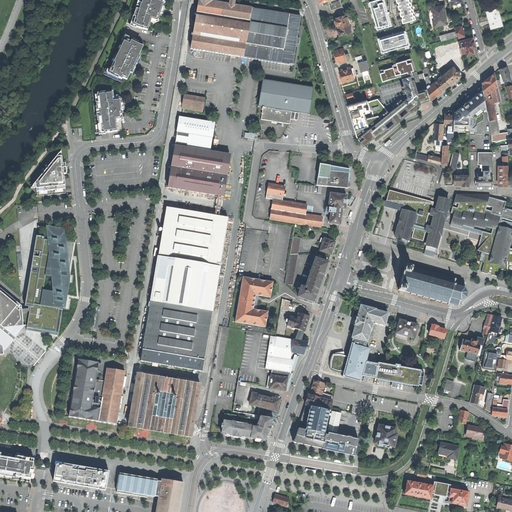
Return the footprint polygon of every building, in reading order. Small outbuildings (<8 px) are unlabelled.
[(136,26),(148,30),(150,22),(151,19),(156,21),(158,20),(160,13),(161,12),(160,12),(161,7),(162,8),(162,7),(164,4),(163,4),(162,2),(158,0),(157,0),(140,0),(140,4),(141,4),(139,10),(138,9),(136,13),(135,17),(136,17),(133,25),(136,26)] [(190,49),(292,66),(296,43),(299,43),(300,38),(297,38),(301,16),(234,6),(235,1),(230,1),(229,5),(212,2),(212,0),(198,0),(196,13),(195,13),(195,15),(196,15),(193,34),(191,33),(191,35),(192,35),(190,49)] [(343,6),(340,0),(328,0),(331,10),(343,6)] [(391,26),(384,0),(375,0),(369,2),(377,30),(391,26)] [(397,0),(404,23),(416,20),(415,16),(414,16),(413,13),(414,13),(413,9),(412,9),(411,6),(412,6),(411,2),(410,3),(409,0),(397,0)] [(434,26),(446,24),(445,15),(444,6),(433,7),(434,21),(433,21),(434,26)] [(487,15),(488,20),(501,16),(498,8),(499,8),(498,8),(486,11),(486,12),(486,11),(487,15)] [(350,13),(335,18),(336,20),(334,20),(336,26),(337,25),(339,30),(337,30),(338,33),(339,36),(352,32),(348,19),(351,18),(350,13)] [(503,25),(501,16),(488,20),(490,24),(491,28),(491,29),(503,25)] [(457,36),(459,42),(461,52),(462,53),(467,51),(467,54),(470,53),(474,52),(472,47),(475,46),(473,37),(467,38),(466,36),(465,36),(465,35),(464,35),(462,25),(461,25),(460,22),(454,24),(455,27),(454,27),(455,31),(457,36)] [(405,31),(378,39),(382,53),(410,45),(405,31)] [(442,40),(457,36),(455,31),(440,35),(442,40)] [(121,41),(123,42),(124,43),(126,38),(138,44),(138,43),(129,38),(129,37),(124,35),(121,41)] [(122,78),(127,80),(131,72),(132,70),(134,69),(135,67),(137,64),(135,63),(136,61),(138,60),(139,60),(140,57),(138,56),(139,53),(140,54),(143,46),(138,44),(126,38),(124,43),(123,42),(121,47),(122,47),(120,50),(119,50),(117,55),(118,56),(114,63),(114,62),(111,68),(110,71),(111,74),(118,78),(122,79),(122,78)] [(437,69),(440,73),(449,84),(456,79),(461,75),(453,66),(451,64),(447,67),(442,60),(448,55),(461,52),(459,42),(436,49),(439,60),(435,63),(437,69)] [(342,63),(347,61),(345,55),(343,49),(333,51),(335,58),(337,62),(341,61),(342,63)] [(400,72),(401,76),(408,74),(408,75),(413,74),(412,71),(414,70),(410,59),(396,63),(397,66),(399,72),(400,72)] [(362,72),(369,70),(367,60),(360,62),(362,72)] [(383,81),(401,76),(400,72),(399,72),(397,66),(384,70),(384,69),(379,70),(383,81)] [(437,94),(441,91),(434,82),(431,85),(430,84),(431,82),(428,75),(431,74),(429,67),(422,69),(427,83),(426,83),(431,99),(437,94)] [(502,77),(504,82),(511,79),(507,67),(503,68),(499,70),(501,74),(500,75),(500,77),(502,77)] [(118,79),(118,78),(111,74),(110,71),(111,68),(110,68),(109,70),(107,69),(105,73),(118,79)] [(351,68),(348,69),(342,71),(339,72),(341,78),(342,82),(354,78),(352,72),(351,68)] [(439,78),(434,82),(441,91),(445,87),(449,84),(440,73),(439,74),(440,76),(439,77),(439,78)] [(491,135),(499,133),(491,93),(490,92),(492,90),(493,91),(495,90),(494,89),(498,86),(497,80),(495,73),(489,78),(482,83),(483,90),(487,111),(491,135)] [(408,74),(401,76),(404,86),(406,93),(408,97),(403,101),(401,99),(393,106),(395,108),(389,113),(359,138),(363,141),(373,139),(375,134),(379,137),(406,115),(421,103),(420,99),(426,98),(425,92),(419,93),(413,74),(408,75),(408,74)] [(308,114),(309,114),(314,87),(313,87),(313,88),(263,80),(263,79),(258,105),(262,105),(261,110),(262,110),(261,120),(289,124),(289,123),(297,125),(299,113),(291,112),(291,111),(308,113),(308,114)] [(456,112),(454,112),(454,130),(477,131),(478,124),(476,123),(476,118),(477,118),(485,112),(487,111),(483,90),(478,93),(464,106),(456,112)] [(101,124),(101,133),(105,133),(112,133),(112,132),(117,131),(116,123),(116,120),(121,119),(122,117),(121,110),(121,109),(120,105),(121,105),(121,104),(120,101),(119,99),(114,100),(113,97),(113,92),(105,92),(100,92),(100,93),(97,93),(97,95),(98,102),(98,106),(99,110),(100,110),(101,116),(99,116),(100,120),(100,124),(101,124)] [(202,112),(204,99),(184,95),(181,108),(202,112)] [(359,138),(389,113),(378,99),(367,102),(367,100),(348,105),(350,113),(357,136),(359,138)] [(448,142),(454,142),(454,130),(454,112),(455,111),(451,110),(449,110),(445,114),(445,124),(449,124),(448,142)] [(207,152),(211,122),(179,117),(174,146),(207,152)] [(434,140),(442,140),(444,124),(439,124),(435,123),(434,140)] [(207,152),(174,146),(168,188),(224,197),(229,162),(227,155),(207,152)] [(428,161),(447,166),(447,156),(448,146),(443,146),(442,158),(438,157),(438,158),(428,156),(428,161)] [(449,170),(455,171),(459,153),(453,152),(452,157),(449,170)] [(493,175),(492,152),(478,152),(478,164),(482,164),(482,171),(484,171),(484,175),(478,175),(477,185),(485,185),(492,186),(492,175),(493,175)] [(64,174),(63,168),(63,164),(62,156),(56,157),(36,182),(36,188),(37,196),(43,196),(66,193),(64,174)] [(320,164),(316,185),(318,185),(322,185),(347,188),(348,180),(349,177),(350,169),(343,167),(342,171),(331,170),(330,170),(330,165),(320,164)] [(504,186),(508,186),(508,165),(499,165),(498,186),(504,186)] [(469,185),(469,175),(454,175),(454,184),(462,184),(462,185),(466,185),(469,185)] [(266,198),(274,200),(270,219),(304,224),(321,226),(322,216),(305,215),(307,205),(283,201),(283,200),(282,200),(282,196),(284,196),(285,187),(269,184),(266,198)] [(403,207),(408,208),(410,209),(409,212),(416,214),(411,231),(413,232),(411,238),(423,241),(425,232),(427,232),(428,227),(431,228),(434,216),(430,215),(431,210),(433,202),(389,190),(386,202),(385,202),(384,207),(402,211),(402,210),(403,207)] [(347,195),(330,193),(329,206),(332,207),(331,207),(329,207),(328,212),(331,212),(329,223),(340,224),(341,213),(342,208),(345,209),(346,203),(347,195)] [(511,216),(511,203),(493,198),(489,211),(485,209),(489,194),(456,195),(454,202),(453,203),(458,204),(457,208),(452,207),(450,214),(453,215),(451,224),(462,227),(463,225),(473,228),(474,225),(485,228),(486,226),(492,228),(491,234),(482,232),(481,235),(480,239),(483,240),(482,243),(479,242),(477,251),(482,252),(480,261),(484,263),(486,263),(485,265),(484,264),(482,271),(482,272),(487,274),(488,273),(492,274),(491,275),(497,277),(499,269),(507,271),(507,276),(511,275),(511,248),(508,249),(509,248),(508,247),(509,244),(510,244),(510,243),(509,242),(510,239),(511,239),(511,237),(511,233),(511,223),(501,220),(502,218),(504,219),(505,215),(511,216)] [(426,245),(436,248),(440,236),(441,236),(441,233),(442,231),(441,230),(444,219),(445,219),(447,214),(445,213),(449,201),(439,198),(436,211),(431,210),(430,215),(434,216),(431,228),(428,227),(427,232),(430,233),(426,245)] [(158,364),(202,371),(204,361),(204,360),(212,311),(212,312),(220,267),(219,267),(228,218),(181,210),(181,208),(175,207),(174,209),(166,208),(143,347),(142,350),(141,361),(153,363),(152,365),(158,366),(158,364)] [(410,209),(408,208),(403,207),(402,210),(402,211),(395,237),(408,240),(411,231),(416,214),(409,212),(410,209)] [(450,226),(481,235),(482,232),(473,229),(473,228),(463,225),(462,227),(451,224),(450,226)] [(23,312),(23,310),(22,310),(24,326),(26,326),(27,326),(26,330),(27,330),(28,328),(58,333),(58,335),(63,309),(65,310),(67,296),(71,277),(70,268),(75,232),(73,242),(67,241),(66,231),(73,232),(38,226),(38,227),(41,228),(40,236),(37,236),(25,306),(29,307),(28,312),(23,312)] [(293,237),(290,255),(298,254),(300,239),(293,237)] [(319,251),(330,255),(332,249),(335,243),(324,239),(319,251)] [(436,248),(426,245),(425,252),(434,255),(436,248)] [(285,284),(292,286),(298,254),(290,255),(285,284)] [(306,300),(314,303),(317,293),(321,281),(325,270),(328,263),(315,259),(305,289),(301,288),(298,297),(306,300)] [(399,289),(398,290),(399,290),(400,290),(405,291),(405,292),(406,292),(411,293),(410,294),(412,294),(412,293),(417,295),(417,296),(418,296),(418,295),(423,296),(423,297),(424,298),(424,297),(429,298),(429,299),(430,300),(430,298),(435,300),(435,301),(436,301),(436,300),(441,301),(441,303),(442,303),(442,302),(448,303),(447,304),(448,305),(449,303),(450,304),(450,303),(458,305),(458,306),(459,306),(459,305),(460,300),(461,301),(461,300),(465,298),(466,298),(466,297),(465,297),(466,294),(467,294),(467,293),(466,292),(464,289),(464,288),(465,284),(465,283),(464,283),(461,282),(460,281),(460,282),(457,281),(457,280),(456,280),(456,278),(455,278),(455,279),(449,278),(450,277),(448,276),(448,277),(443,276),(443,275),(442,275),(442,276),(437,274),(437,273),(436,273),(436,272),(432,271),(432,272),(430,271),(430,272),(425,271),(425,270),(424,270),(424,271),(419,269),(419,268),(418,268),(417,269),(413,267),(411,267),(407,266),(407,265),(405,265),(405,266),(405,268),(405,269),(404,271),(403,272),(404,272),(403,275),(402,275),(401,280),(401,281),(401,283),(400,283),(400,284),(399,289)] [(256,310),(257,308),(253,308),(255,297),(258,298),(259,296),(270,298),(273,283),(242,277),(235,322),(265,327),(268,312),(256,310)] [(15,340),(26,326),(24,326),(22,310),(22,306),(0,288),(0,355),(4,355),(4,353),(15,340)] [(283,299),(282,309),(288,310),(290,301),(283,299)] [(92,329),(97,330),(101,306),(96,305),(92,329)] [(384,326),(385,326),(385,325),(388,314),(388,313),(376,310),(376,309),(362,306),(361,305),(360,306),(360,307),(358,317),(357,317),(356,317),(355,321),(354,324),(354,325),(354,326),(355,326),(352,337),(351,338),(352,338),(353,338),(356,339),(356,340),(353,340),(352,344),(353,345),(354,345),(345,376),(344,376),(360,381),(361,375),(362,372),(365,362),(369,349),(368,348),(368,349),(364,348),(365,346),(363,345),(364,341),(366,341),(366,342),(367,342),(367,341),(370,330),(371,330),(374,323),(384,326)] [(295,340),(301,341),(304,332),(306,325),(309,317),(298,313),(296,319),(290,317),(287,326),(293,328),(298,330),(295,340)] [(482,334),(488,335),(489,331),(493,316),(488,314),(486,323),(485,323),(482,334)] [(501,318),(493,316),(489,331),(494,332),(497,333),(499,326),(501,318)] [(396,333),(414,338),(417,325),(409,322),(400,320),(396,333)] [(429,335),(443,339),(446,330),(439,328),(438,328),(438,327),(432,325),(429,335)] [(494,332),(489,331),(488,335),(485,345),(490,346),(496,338),(493,335),(494,332)] [(265,369),(272,370),(277,337),(270,336),(265,369)] [(271,375),(272,376),(289,378),(290,373),(291,373),(297,353),(303,355),(305,349),(307,342),(277,337),(272,370),(271,375)] [(467,352),(476,355),(477,355),(480,346),(482,346),(484,339),(477,337),(476,341),(471,339),(471,342),(470,342),(462,340),(459,350),(467,352)] [(432,353),(434,349),(425,347),(423,354),(430,356),(431,352),(432,353)] [(474,362),(476,355),(467,352),(466,359),(474,362)] [(486,353),(483,368),(494,370),(497,354),(496,354),(496,355),(490,354),(486,353)] [(67,400),(64,416),(116,425),(124,374),(118,373),(107,371),(103,395),(92,393),(95,380),(97,380),(97,377),(95,376),(97,363),(93,362),(93,361),(79,359),(72,400),(67,400)] [(511,364),(511,361),(499,359),(497,368),(507,370),(508,366),(506,366),(507,364),(511,364)] [(376,376),(378,364),(365,362),(361,375),(376,376)] [(412,369),(404,368),(399,367),(400,365),(395,365),(395,366),(378,363),(378,364),(376,376),(375,379),(401,383),(418,386),(421,371),(412,369)] [(129,427),(130,427),(135,428),(136,428),(137,428),(142,429),(143,429),(147,430),(149,430),(156,431),(157,432),(157,431),(163,432),(163,433),(164,433),(170,434),(171,434),(176,435),(178,435),(183,436),(184,436),(185,436),(190,437),(191,437),(192,436),(191,436),(193,424),(194,424),(194,423),(193,423),(195,412),(196,411),(196,410),(197,399),(198,399),(198,397),(200,386),(200,384),(199,384),(194,383),(193,383),(192,383),(187,382),(186,382),(185,382),(180,381),(179,381),(178,381),(173,380),(172,379),(172,380),(166,379),(166,378),(165,378),(165,379),(159,378),(159,377),(158,377),(152,376),(151,376),(146,375),(145,375),(144,375),(139,374),(138,374),(137,374),(137,375),(138,375),(136,384),(136,386),(135,386),(135,388),(134,392),(133,399),(133,400),(133,401),(131,412),(131,414),(128,427),(129,427)] [(511,375),(497,374),(496,381),(499,381),(499,383),(511,385),(511,383),(511,375)] [(271,377),(269,388),(284,391),(286,384),(289,378),(272,376),(271,377)] [(305,405),(311,406),(330,411),(331,406),(333,397),(321,391),(324,383),(315,380),(314,384),(313,384),(312,387),(310,394),(309,394),(307,399),(305,405)] [(453,382),(447,380),(443,390),(450,392),(453,382)] [(235,403),(243,404),(245,387),(239,386),(237,386),(235,403)] [(479,399),(482,400),(485,388),(475,386),(474,390),(473,390),(470,403),(475,404),(477,404),(479,399)] [(269,412),(276,414),(279,402),(280,400),(265,396),(265,397),(260,396),(260,395),(252,393),(250,404),(270,409),(269,412)] [(338,432),(341,415),(339,414),(339,412),(333,411),(332,414),(329,413),(330,411),(311,406),(310,411),(309,414),(308,419),(305,430),(325,434),(326,429),(338,432)] [(506,417),(507,409),(502,409),(493,408),(492,415),(497,416),(506,417)] [(458,422),(465,424),(468,412),(464,411),(461,410),(458,422)] [(241,436),(265,441),(268,434),(270,427),(272,428),(273,427),(276,419),(268,417),(260,416),(258,420),(256,427),(252,426),(253,419),(252,418),(245,417),(224,414),(221,433),(230,435),(230,436),(235,437),(241,438),(241,436)] [(397,434),(395,433),(396,428),(389,427),(379,425),(377,433),(376,435),(376,437),(375,443),(378,444),(377,446),(383,447),(383,445),(394,447),(397,434)] [(468,425),(466,436),(481,439),(483,428),(480,428),(468,425)] [(358,441),(325,434),(305,430),(297,428),(295,434),(294,438),(293,443),(355,456),(358,441)] [(450,458),(456,459),(458,447),(441,443),(438,457),(443,458),(449,459),(450,458)] [(501,458),(511,461),(511,445),(511,446),(507,444),(506,447),(501,446),(500,452),(502,453),(501,458)] [(0,476),(30,482),(34,458),(20,456),(20,457),(16,456),(16,455),(15,459),(14,459),(12,458),(13,455),(4,453),(4,457),(2,457),(1,457),(1,454),(0,453),(0,476)] [(55,471),(53,481),(106,490),(109,472),(94,470),(94,469),(70,465),(70,464),(64,463),(64,464),(64,466),(61,465),(56,464),(55,471)] [(178,511),(179,509),(180,508),(179,508),(180,503),(181,503),(181,502),(180,502),(181,497),(182,496),(181,496),(182,491),(183,489),(182,489),(183,485),(184,483),(183,483),(183,482),(181,482),(181,483),(181,479),(178,479),(177,479),(176,479),(170,479),(169,479),(169,481),(165,480),(165,479),(163,479),(162,479),(162,482),(160,481),(157,481),(158,479),(120,473),(117,492),(147,498),(148,495),(160,497),(160,499),(159,499),(156,511),(178,511)] [(432,493),(433,486),(407,481),(404,494),(417,497),(430,499),(432,493)] [(434,482),(433,486),(432,493),(434,494),(434,495),(440,496),(440,497),(444,498),(444,497),(446,497),(448,497),(450,488),(451,485),(434,482)] [(481,483),(480,496),(493,497),(494,484),(481,483)] [(457,505),(466,507),(469,492),(450,488),(448,497),(449,497),(449,502),(451,502),(451,503),(455,504),(457,504),(457,505)] [(273,502),(288,506),(290,498),(279,495),(276,494),(274,498),(273,502)] [(499,508),(505,509),(507,500),(499,498),(496,507),(499,508)]
